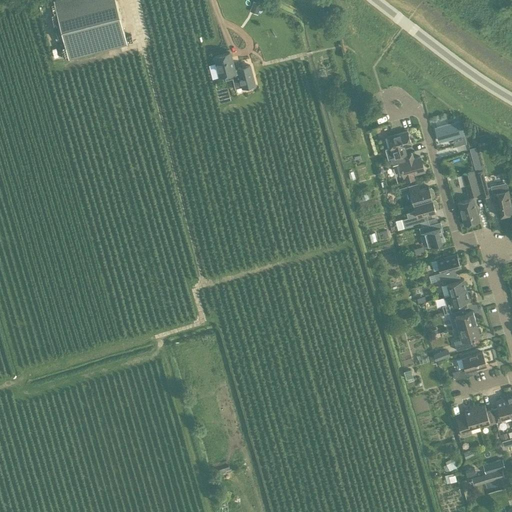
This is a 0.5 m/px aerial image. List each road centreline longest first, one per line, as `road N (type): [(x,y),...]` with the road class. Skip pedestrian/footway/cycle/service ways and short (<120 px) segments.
road 1 (tertiary): [(511,99),(375,0)]
road 2 (residential): [(482,235),(460,240),(425,112)]
